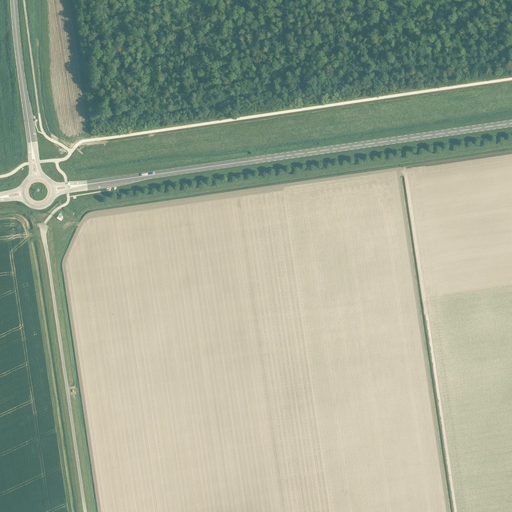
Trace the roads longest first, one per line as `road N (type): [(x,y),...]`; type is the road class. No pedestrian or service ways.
road 1 (primary): [(194,168),(511,122)]
road 2 (unclassified): [(84,511),(42,227)]
road 3 (secondary): [(31,148),(14,0)]
